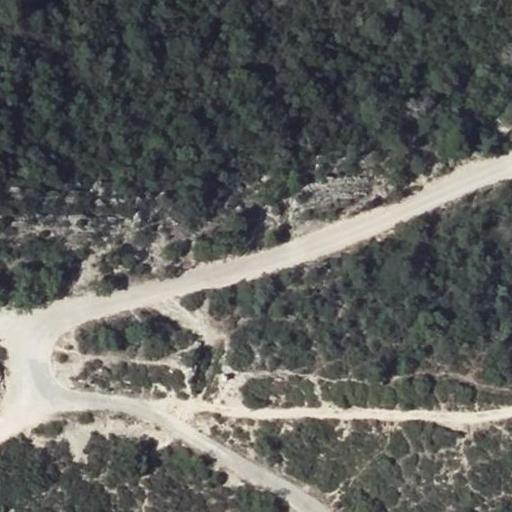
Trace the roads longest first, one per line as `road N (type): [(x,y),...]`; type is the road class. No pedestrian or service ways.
road 1 (track): [(47,327),(70,313),(222,277),(345,236),(511,161)]
road 2 (track): [(310,511),(147,411)]
